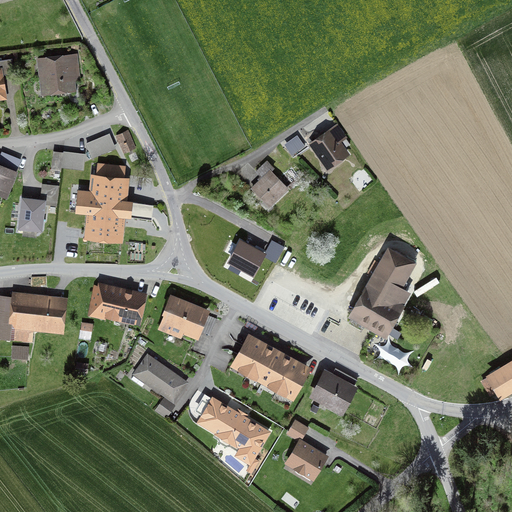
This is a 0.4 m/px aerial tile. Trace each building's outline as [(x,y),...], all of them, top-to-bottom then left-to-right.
[(51,55),(40,56),(41,62),(40,62),(44,91),(73,88),(72,79),(79,78),(76,58),(69,59),(69,58),(51,60),(51,55)] [(0,96),(3,96),(0,76),(0,75),(15,73),(12,59),(0,60),(0,96)] [(330,131),(312,144),(328,167),(347,154),(330,131)] [(119,136),(125,151),(133,147),(127,132),(119,136)] [(87,144),(92,157),(111,149),(105,136),(87,144)] [(292,155),(304,146),(297,136),(285,145),(292,155)] [(0,196),(7,200),(18,172),(16,171),(21,160),(2,152),(0,156),(0,196)] [(83,170),(85,154),(63,152),(63,153),(53,152),(51,170),(48,170),(48,177),(58,178),(59,171),(61,171),(62,168),(83,170)] [(279,175),(291,187),(306,171),(293,160),(279,175)] [(252,188),(269,205),(287,188),(271,171),(273,168),(267,162),(257,172),(262,178),(252,188)] [(96,193),(79,191),(77,210),(85,211),(94,212),(92,235),(116,237),(118,214),(128,215),(129,203),(120,202),(122,180),(124,167),(99,164),(96,193)] [(57,207),(60,186),(42,184),(40,198),(31,197),(31,199),(21,198),(19,217),(17,217),(16,232),(23,233),(22,237),(36,238),(37,232),(42,233),(46,206),(57,207)] [(9,246),(12,247),(15,245),(16,242),(14,239),(11,238),(8,240),(7,243),(9,246)] [(265,254),(240,241),(228,263),(253,277),(265,254)] [(375,276),(350,319),(358,323),(360,318),(385,332),(402,302),(399,301),(405,291),(397,287),(403,276),(406,277),(413,264),(389,251),(382,264),(375,260),(368,272),(375,276)] [(143,296),(96,286),(91,309),(138,319),(143,296)] [(62,303),(1,296),(0,303),(0,337),(32,341),(34,324),(59,327),(62,303)] [(167,314),(162,326),(172,330),(174,325),(197,334),(206,313),(171,299),(165,313),(167,314)] [(82,323),(79,338),(90,340),(92,324),(82,323)] [(251,339),(237,363),(291,393),(305,369),(251,339)] [(104,354),(107,345),(98,343),(96,352),(104,354)] [(13,346),(12,356),(27,358),(28,347),(13,346)] [(148,355),(131,378),(143,386),(146,381),(171,399),(183,383),(173,375),(174,373),(148,355)] [(78,363),(77,371),(87,372),(87,364),(78,363)] [(511,365),(511,364),(490,376),(498,390),(499,390),(511,382),(511,365)] [(326,373),(315,394),(341,409),(353,388),(326,373)] [(491,394),(498,390),(490,376),(482,380),(491,394)] [(198,406),(198,409),(205,413),(200,421),(223,434),(222,436),(222,440),(227,443),(231,442),(232,440),(243,447),(238,454),(250,461),(267,432),(205,394),(198,406)] [(164,397),(155,411),(166,419),(176,405),(174,404),(164,397)] [(308,428),(295,420),(287,433),(300,441),(308,428)] [(300,441),(287,462),(313,478),(326,456),(300,441)]
